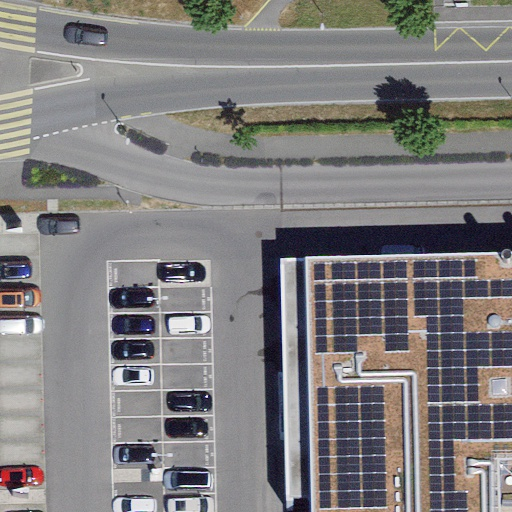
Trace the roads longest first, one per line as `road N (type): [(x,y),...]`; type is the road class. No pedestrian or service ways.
road 1 (primary): [(0,125),(278,67)]
road 2 (primary): [(278,67),(0,20)]
road 3 (primary): [(278,67),(511,63)]
